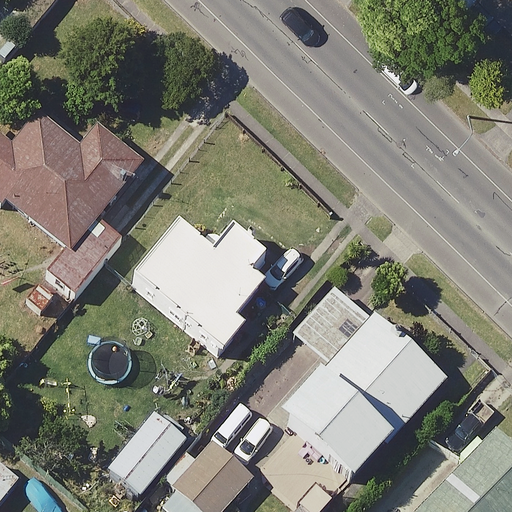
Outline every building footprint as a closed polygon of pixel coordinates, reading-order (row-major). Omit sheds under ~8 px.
[(511,18),(511,0),(477,0),(504,26),(511,18)] [(12,212),(69,256),(47,284),(77,307),(118,254),(97,238),(147,174),(107,142),(90,163),(47,130),(23,161),(0,142),(0,208),(9,216),(12,212)] [(210,258),(175,231),(132,286),(227,360),(289,282),(229,235),(210,258)] [(454,394),(342,296),(299,346),(333,375),(287,428),(371,501),(409,458),(403,453),(454,394)] [(149,502),(193,447),(146,411),(99,470),(145,507),(149,502)] [(511,511),(511,453),(484,427),(455,458),(471,472),(433,511),(511,511)] [(193,447),(149,502),(161,511),(230,511),(259,477),(204,433),(193,447)] [(0,511),(4,511),(28,488),(3,464),(0,467),(0,511)]
